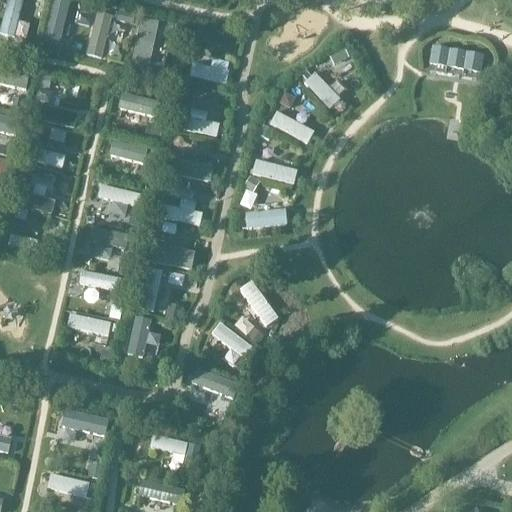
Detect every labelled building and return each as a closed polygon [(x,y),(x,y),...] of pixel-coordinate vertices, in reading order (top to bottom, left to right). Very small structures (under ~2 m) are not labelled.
[(11,0),(8,23),(26,26),(30,0),(11,0)] [(64,36),(70,0),(57,0),(52,34),(64,36)] [(95,45),(113,48),(120,3),(102,1),(95,45)] [(140,51),(159,55),(168,10),(149,6),(140,51)] [(220,46),(219,54),(200,50),(197,67),(232,74),(237,49),(220,46)] [(445,70),(448,52),(431,49),(428,66),(445,70)] [(445,70),(461,73),(465,55),(448,52),(445,70)] [(482,58),(465,55),(461,73),(479,76),(482,58)] [(0,72),(31,81),(35,66),(0,56),(0,72)] [(338,96),(351,84),(325,58),(312,71),(338,96)] [(131,81),(127,98),(158,105),(162,89),(131,81)] [(74,99),(70,114),(81,116),(85,101),(74,99)] [(285,100),(278,115),(317,132),(323,117),(285,100)] [(0,102),(0,117),(23,124),(27,110),(0,102)] [(225,126),(228,111),(198,104),(194,119),(225,126)] [(120,132),(118,146),(148,149),(150,135),(120,132)] [(48,139),(45,152),(70,157),(73,144),(48,139)] [(0,141),(0,186),(8,187),(14,143),(0,141)] [(303,173),(307,157),(265,146),(261,162),(303,173)] [(218,168),(219,155),(187,153),(186,166),(218,168)] [(110,166),(107,189),(139,194),(142,171),(110,166)] [(33,198),(58,203),(61,190),(36,185),(33,198)] [(208,214),(210,195),(188,193),(188,196),(174,194),(172,210),(208,214)] [(296,199),(255,197),(255,214),(295,216),(296,199)] [(99,216),(95,231),(129,239),(133,223),(99,216)] [(166,300),(171,259),(156,258),(151,298),(166,300)] [(86,279),(119,280),(120,264),(87,262),(86,279)] [(258,270),(247,280),(278,314),(289,304),(258,270)] [(95,332),(115,335),(119,308),(77,302),(74,319),(97,323),(95,332)] [(216,329),(241,345),(252,328),(227,312),(216,329)] [(241,384),(245,365),(208,357),(205,377),(241,384)] [(110,424),(112,413),(71,408),(69,419),(110,424)] [(82,420),(80,433),(93,435),(95,423),(82,420)] [(0,427),(0,443),(17,448),(21,433),(0,427)] [(193,445),(194,430),(159,427),(158,441),(193,445)] [(53,481),(92,490),(96,473),(57,464),(53,481)] [(153,472),(150,485),(185,492),(187,478),(153,472)] [(511,511),(511,496),(497,496),(496,511),(511,511)] [(455,511),(477,511),(474,503),(455,511)]
